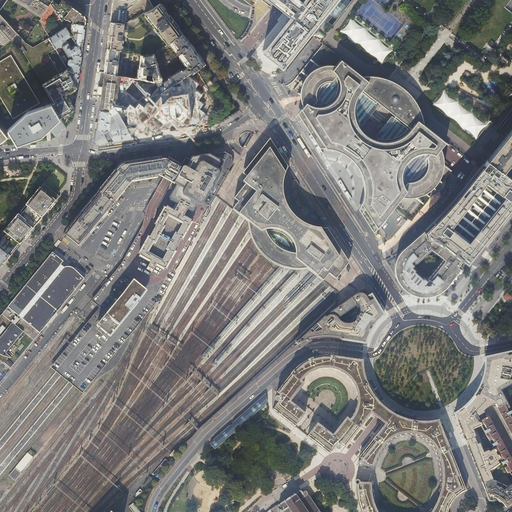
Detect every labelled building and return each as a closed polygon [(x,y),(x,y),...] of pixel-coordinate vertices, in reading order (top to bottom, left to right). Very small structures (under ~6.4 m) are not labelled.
[(7,0),(0,11),(0,14),(25,43),(40,20),(50,3),(52,1),(49,0),(7,0)] [(62,0),(52,0),(52,1),(50,3),(62,21),(72,7),(64,1),(62,0)] [(125,18),(128,10),(132,10),(141,5),(145,12),(154,7),(152,4),(150,0),(132,0),(131,0),(113,0),(112,10),(111,21),(124,23),(125,23),(129,21),(129,20),(125,18)] [(261,0),(276,11),(287,20),(281,26),(267,45),(266,46),(262,51),(267,55),(272,59),(282,66),(309,32),(334,0),(261,0)] [(462,149),(480,163),(507,128),(491,116),(502,102),(375,0),(353,0),(351,3),(348,0),(336,0),(331,7),(333,8),(336,11),(342,15),(331,28),(337,32),(330,41),(332,42),(339,46),(342,46),(457,135),(457,137),(458,142),(461,145),(462,148),(462,149)] [(62,21),(50,3),(40,20),(47,33),(50,32),(46,26),(46,27),(44,26),(51,15),(53,16),(58,25),(62,22),(62,21)] [(145,12),(144,12),(167,43),(169,42),(183,33),(178,28),(170,17),(165,9),(160,3),(154,7),(145,12)] [(77,10),(72,7),(62,21),(62,22),(63,24),(66,20),(67,20),(68,19),(70,21),(72,20),(73,21),(73,23),(79,23),(79,24),(85,24),(85,21),(86,19),(84,15),(77,10)] [(25,43),(0,14),(0,27),(11,41),(20,51),(21,48),(25,43)] [(124,23),(111,21),(110,24),(109,34),(108,44),(107,47),(120,50),(121,50),(123,32),(124,23)] [(84,34),(85,24),(79,24),(79,23),(73,23),(72,24),(68,23),(65,26),(66,28),(67,29),(71,29),(72,29),(72,31),(73,33),(73,35),(71,36),(76,42),(76,43),(82,51),(84,34)] [(11,41),(0,27),(0,40),(5,46),(11,41)] [(71,36),(67,29),(66,28),(50,38),(56,49),(58,48),(59,47),(68,41),(66,39),(70,37),(71,38),(70,38),(74,44),(76,42),(71,36)] [(183,33),(169,42),(187,66),(187,68),(186,76),(205,64),(206,63),(201,57),(187,39),(183,33)] [(33,47),(25,43),(21,48),(53,102),(52,103),(66,126),(73,119),(74,114),(75,108),(66,94),(77,87),(67,69),(64,63),(56,49),(50,38),(33,47)] [(71,47),(68,41),(59,47),(61,47),(62,47),(66,54),(69,59),(68,59),(68,60),(68,61),(68,62),(67,63),(68,65),(68,64),(69,64),(69,65),(70,65),(69,67),(67,69),(77,87),(80,64),(82,51),(76,43),(71,47)] [(335,65),(341,58),(323,43),(311,59),(306,65),(293,81),(288,85),(291,88),(300,96),(300,94),(301,90),(301,86),(303,82),(304,79),(307,76),(309,73),(312,71),(315,68),(317,67),(320,66),(323,65),(325,65),(328,64),(332,64),(334,65),(335,65)] [(120,50),(107,47),(107,52),(105,67),(104,72),(117,74),(120,50)] [(59,50),(58,48),(56,49),(64,63),(67,62),(66,59),(61,50),(59,50)] [(182,78),(186,76),(187,68),(182,70),(181,69),(168,77),(169,78),(164,81),(162,81),(162,79),(154,53),(147,55),(141,54),(138,79),(155,82),(161,92),(182,78)] [(24,113),(30,110),(29,108),(39,102),(11,57),(0,63),(0,94),(14,117),(24,111),(24,113)] [(300,94),(300,96),(300,98),(301,102),(303,106),(308,114),(313,122),(322,136),(326,141),(328,141),(329,142),(329,143),(330,144),(331,144),(333,144),(333,143),(334,142),(337,142),(350,153),(363,163),(364,165),(362,166),(362,167),(362,168),(362,169),(363,170),(364,171),(365,171),(366,171),(367,172),(382,184),(367,202),(367,204),(379,224),(394,206),(402,196),(405,197),(408,197),(412,197),(416,196),(419,195),(422,194),(425,193),(428,191),(430,189),(432,188),(435,185),(437,182),(439,179),(441,176),(441,174),(442,171),(443,167),(444,164),(444,161),(443,158),(442,152),(441,149),(441,147),(446,141),(424,123),(423,117),(421,112),(419,107),(417,102),(414,98),(411,94),(410,93),(408,91),(403,87),(401,85),(396,82),(394,81),(389,79),(385,77),(380,76),(374,75),(370,75),(366,75),(362,75),(341,58),(335,65),(334,65),(332,64),(328,64),(325,65),(323,65),(320,66),(317,67),(315,68),(312,71),(309,73),(307,76),(304,79),(303,82),(301,86),(301,90),(300,94)] [(138,79),(117,74),(104,72),(104,77),(100,102),(99,110),(109,111),(110,109),(115,106),(122,118),(131,133),(176,128),(175,125),(188,123),(191,125),(192,123),(194,125),(195,123),(197,124),(201,119),(200,118),(201,116),(201,110),(196,106),(190,107),(189,101),(188,92),(190,91),(182,78),(161,92),(155,82),(138,79)] [(51,102),(30,110),(24,113),(8,128),(17,142),(38,135),(49,128),(56,136),(66,126),(52,103),(51,102)] [(109,111),(99,110),(98,121),(97,130),(102,130),(104,133),(108,130),(109,130),(110,129),(111,116),(117,113),(120,119),(122,118),(115,106),(110,109),(109,111)] [(122,118),(120,119),(124,125),(124,127),(110,129),(109,130),(108,130),(114,141),(121,140),(134,138),(131,133),(122,118)] [(0,142),(6,137),(7,138),(10,139),(10,138),(8,133),(0,122),(0,142)] [(511,128),(490,157),(488,158),(503,170),(511,158),(511,128)] [(102,130),(97,130),(96,133),(95,141),(98,144),(104,143),(114,141),(108,130),(104,133),(102,130)] [(402,196),(394,206),(411,221),(432,195),(435,193),(438,192),(440,190),(443,187),(444,185),(445,182),(446,180),(446,177),(450,172),(460,181),(454,188),(448,196),(440,205),(430,216),(422,224),(428,229),(480,168),(446,141),(441,147),(441,149),(442,152),(443,158),(444,161),(444,164),(443,167),(442,171),(441,174),(441,176),(439,179),(437,182),(435,185),(432,188),(430,189),(428,191),(425,193),(422,194),(419,195),(416,196),(412,197),(408,197),(405,197),(402,196)] [(285,176),(286,173),(270,149),(248,177),(243,182),(246,185),(234,199),(239,202),(233,210),(249,222),(249,227),(250,231),(252,237),(254,242),(257,248),(260,251),(264,256),(269,260),(273,263),(277,265),(281,267),(286,268),(289,269),(296,269),(299,270),(301,269),(307,269),(312,273),(316,275),(325,283),(331,276),(338,281),(348,268),(322,228),(317,228),(312,227),(308,225),(304,223),(300,221),(297,218),(294,216),(291,212),(289,209),(287,205),(285,199),(283,194),(283,189),(283,185),(284,181),(285,176)] [(229,174),(230,171),(229,171),(233,163),(232,155),(228,153),(225,152),(222,152),(220,153),(192,157),(189,161),(184,159),(181,165),(172,182),(177,185),(170,197),(171,200),(177,203),(173,210),(169,208),(159,226),(143,256),(153,262),(148,269),(153,272),(159,265),(165,269),(191,220),(185,217),(189,209),(193,211),(199,200),(211,207),(229,174)] [(153,178),(162,161),(162,160),(161,157),(158,158),(151,159),(142,160),(138,161),(138,162),(133,163),(125,164),(120,166),(116,170),(117,171),(108,181),(107,181),(98,192),(113,204),(131,182),(152,179),(153,178)] [(172,182),(181,165),(177,162),(170,159),(169,158),(167,160),(166,160),(165,159),(164,159),(163,159),(162,160),(162,161),(153,178),(152,179),(157,178),(159,175),(161,176),(167,180),(172,182)] [(511,176),(503,170),(488,158),(487,160),(480,168),(428,229),(464,258),(467,261),(487,235),(511,203),(511,176)] [(511,158),(503,170),(511,176),(511,158)] [(46,213),(60,197),(57,194),(44,184),(40,188),(41,189),(22,212),(23,213),(36,223),(45,212),(46,213)] [(22,212),(41,189),(40,188),(21,211),(22,212)] [(98,222),(113,204),(98,192),(84,209),(98,222)] [(79,246),(98,222),(84,209),(77,217),(72,222),(69,227),(63,233),(79,246)] [(36,223),(23,213),(21,216),(27,222),(26,223),(32,228),(30,231),(31,232),(35,226),(37,224),(36,223)] [(30,231),(32,228),(26,223),(27,222),(21,216),(17,220),(16,220),(14,223),(12,225),(10,224),(4,232),(7,234),(19,244),(20,245),(31,232),(30,231)] [(412,289),(417,291),(417,293),(418,293),(418,291),(423,292),(423,293),(424,293),(424,292),(429,291),(429,293),(430,293),(430,291),(434,290),(435,291),(436,291),(435,289),(440,287),(441,288),(440,286),(444,282),(445,284),(446,283),(445,282),(445,281),(446,282),(447,281),(448,281),(448,280),(448,279),(447,279),(448,278),(450,279),(450,278),(449,277),(452,273),(453,274),(454,274),(452,272),(456,268),(457,269),(458,269),(456,268),(458,266),(459,267),(460,266),(458,265),(464,258),(428,229),(403,250),(401,254),(399,257),(398,260),(397,264),(397,272),(399,272),(400,276),(398,276),(398,277),(400,276),(402,281),(400,281),(401,282),(402,281),(406,285),(404,286),(405,286),(406,285),(407,286),(407,287),(408,288),(410,289),(411,288),(412,289),(411,290),(412,291),(412,289)] [(19,244),(7,234),(1,241),(2,242),(12,250),(13,251),(19,244)] [(12,250),(2,242),(0,243),(0,248),(6,253),(8,255),(12,250)] [(0,269),(11,256),(8,255),(6,253),(0,248),(0,269)] [(52,252),(0,316),(0,361),(10,370),(85,278),(74,268),(71,266),(69,266),(67,266),(65,267),(63,268),(60,265),(63,261),(52,252)] [(108,313),(98,326),(109,334),(119,322),(146,287),(135,279),(108,313)] [(323,318),(295,343),(296,345),(304,342),(310,340),(317,339),(323,338),(327,338),(334,339),(365,343),(368,336),(370,331),(373,327),(376,323),(378,320),(383,315),(371,294),(367,297),(365,296),(362,294),(359,293),(357,293),(329,313),(323,318)] [(495,404),(497,408),(507,403),(501,391),(511,384),(511,351),(485,357),(485,359),(485,364),(485,370),(484,373),(483,376),(482,381),(481,384),(478,389),(476,392),(494,402),(495,404)] [(277,405),(273,409),(295,426),(306,413),(290,401),(305,383),(301,381),(305,377),(308,375),(311,373),(316,371),(320,370),(323,369),(327,369),(330,369),(334,370),(337,371),(340,372),(343,374),(347,377),(349,379),(351,382),(353,385),(355,389),(356,393),(357,397),(357,402),(357,406),(355,411),(354,414),(352,417),(350,420),(347,417),(333,435),(318,423),(307,436),(329,453),(336,445),(336,446),(336,447),(336,448),(337,449),(338,449),(339,449),(340,449),(341,448),(341,446),(340,445),(342,444),(345,446),(371,414),(379,403),(377,400),(376,398),(372,393),(369,388),(367,382),(366,378),(364,372),(364,369),(363,366),(363,360),(330,356),(327,355),(322,356),(316,357),(311,358),(308,360),(304,361),(299,365),(295,369),(276,392),(278,394),(278,396),(277,397),(276,397),(275,398),(276,400),(277,401),(277,405)] [(490,407),(495,404),(494,402),(476,392),(476,393),(476,394),(472,399),(470,401),(467,404),(464,407),(462,409),(460,410),(455,414),(465,441),(466,440),(476,436),(473,429),(481,426),(479,422),(486,418),(483,412),(486,409),(490,407)] [(265,394),(232,423),(238,429),(267,403),(265,394)] [(383,406),(379,403),(371,414),(377,419),(384,425),(393,414),(389,411),(387,409),(386,409),(385,408),(385,407),(383,406)] [(511,416),(511,417),(507,410),(509,408),(507,403),(497,408),(501,415),(500,415),(501,417),(502,418),(511,434),(510,434),(511,437),(511,416)] [(363,465),(366,466),(368,466),(370,467),(372,467),(374,464),(375,461),(377,456),(379,452),(381,449),(383,446),(387,442),(392,438),(397,435),(400,434),(404,433),(408,433),(411,433),(415,433),(418,434),(421,435),(424,437),(427,439),(430,441),(432,444),(434,446),(437,451),(439,456),(440,459),(441,464),(442,470),(443,473),(442,481),(442,488),(441,491),(441,492),(439,497),(437,501),(437,503),(434,508),(432,511),(431,511),(377,511),(375,508),(374,504),(372,501),(372,497),(371,493),(370,483),(368,483),(366,483),(364,483),(359,483),(358,481),(357,481),(356,480),(355,481),(354,481),(354,482),(354,483),(354,484),(355,484),(355,485),(356,485),(357,485),(358,490),(359,498),(361,507),(362,511),(447,511),(448,510),(449,508),(449,506),(452,502),(455,497),(460,493),(463,492),(466,490),(459,473),(453,457),(451,453),(450,451),(448,444),(444,436),(438,420),(434,421),(428,422),(422,422),(415,421),(409,420),(404,418),(398,416),(393,414),(384,425),(359,457),(360,458),(360,462),(358,462),(358,463),(357,464),(358,465),(358,466),(359,466),(360,466),(361,465),(363,465)] [(500,460),(503,459),(507,467),(505,468),(508,473),(509,472),(511,470),(511,461),(511,460),(510,457),(502,442),(501,439),(500,439),(492,423),(491,420),(490,420),(489,417),(487,418),(486,418),(479,422),(481,426),(484,424),(488,432),(486,434),(490,441),(492,440),(497,447),(494,449),(500,460)] [(210,444),(215,450),(236,431),(230,425),(216,437),(214,440),(214,441),(210,444)] [(500,460),(494,449),(489,452),(488,448),(483,451),(480,443),(469,447),(468,448),(481,479),(482,484),(483,484),(492,480),(491,476),(492,472),(501,466),(498,461),(500,460)] [(168,461),(169,462),(183,446),(184,445),(182,444),(176,451),(174,450),(170,455),(171,457),(168,461)] [(28,453),(9,475),(16,481),(22,473),(21,473),(33,457),(28,453)] [(159,465),(163,467),(168,461),(165,459),(159,465)] [(152,473),(155,476),(162,468),(159,465),(152,473)] [(505,506),(506,507),(511,503),(511,470),(509,472),(511,477),(511,482),(505,487),(492,480),(483,484),(483,485),(484,488),(486,489),(485,490),(486,492),(489,499),(490,500),(491,500),(492,499),(493,497),(495,498),(496,499),(499,501),(502,503),(505,506)] [(143,485),(146,487),(153,479),(150,477),(143,485)] [(277,505),(270,510),(271,511),(319,511),(308,495),(308,494),(308,493),(307,491),(305,491),(303,492),(303,493),(301,490),(293,495),(293,496),(290,498),(287,500),(287,499),(279,505),(278,505),(277,505)] [(133,511),(139,511),(132,503),(128,506),(133,511)]
